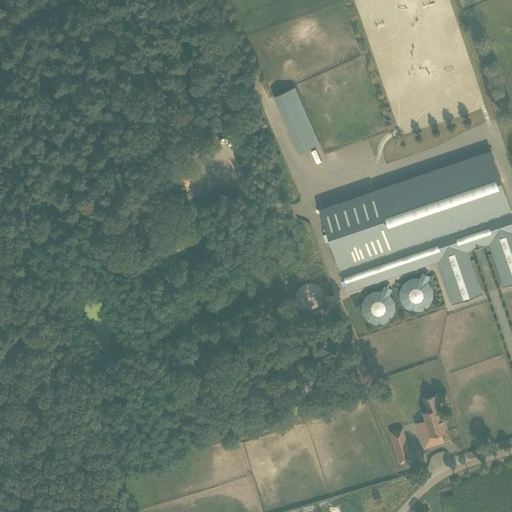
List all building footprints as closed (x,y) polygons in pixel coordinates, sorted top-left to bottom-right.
[(295,88),(275,97),(299,151),(318,143),(295,88)] [(268,126),(265,119),(251,126),(254,132),(268,126)] [(319,208),(331,244),(346,287),(440,255),(442,255),(456,297),(458,301),(483,293),(467,246),(494,238),(509,284),(511,283),(511,200),(495,149),(411,177),(374,189),(386,226),(350,238),(337,202),(319,208)] [(421,273),(421,277),(400,278),(402,309),(432,308),(431,273),(421,273)] [(416,422),(424,448),(444,442),(441,433),(446,431),(439,407),(441,407),(437,394),(423,398),(427,411),(422,412),(425,419),(416,422)] [(404,426),(391,429),(398,462),(411,460),(404,426)]
